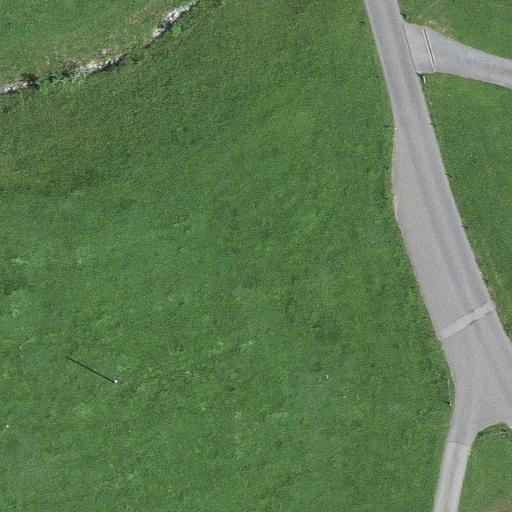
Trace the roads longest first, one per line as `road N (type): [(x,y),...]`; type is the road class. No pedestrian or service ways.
road 1 (unclassified): [(511,392),(438,196),(381,0)]
road 2 (track): [(445,511),(458,444),(502,368)]
road 3 (track): [(511,76),(395,44)]
